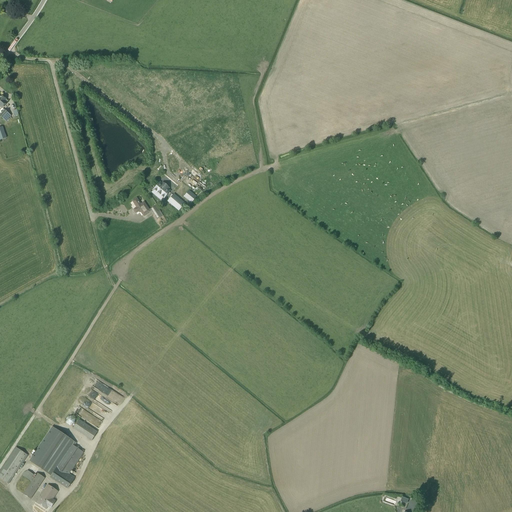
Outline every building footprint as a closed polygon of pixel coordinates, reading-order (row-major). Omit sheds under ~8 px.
[(4,110),(3,112),(0,115),(0,116),(6,122),(11,116),(7,112),(4,110)] [(160,182),(152,190),(163,199),(170,191),(168,189),(169,188),(162,182),(161,183),(160,182)] [(184,197),(191,203),(196,197),(188,191),(184,197)] [(173,195),(168,202),(179,211),(184,205),(173,195)] [(141,212),(143,216),(150,212),(144,203),(140,205),(136,199),(132,201),(136,208),(133,210),(136,214),(139,212),(141,212)] [(157,220),(163,216),(156,205),(151,209),(157,220)] [(70,426),(74,424),(75,419),(71,416),(66,418),(66,423),(70,426)] [(91,440),(97,432),(79,420),(73,428),(91,440)] [(69,473),(83,453),(50,430),(29,461),(51,476),(50,477),(67,489),(74,478),(67,473),(67,472),(69,473)] [(0,478),(8,484),(27,456),(15,448),(0,471),(0,478)] [(30,499),(44,478),(37,473),(23,494),(30,499)] [(50,508),(54,501),(52,500),(58,492),(47,485),(36,503),(46,509),(48,506),(50,508)]
